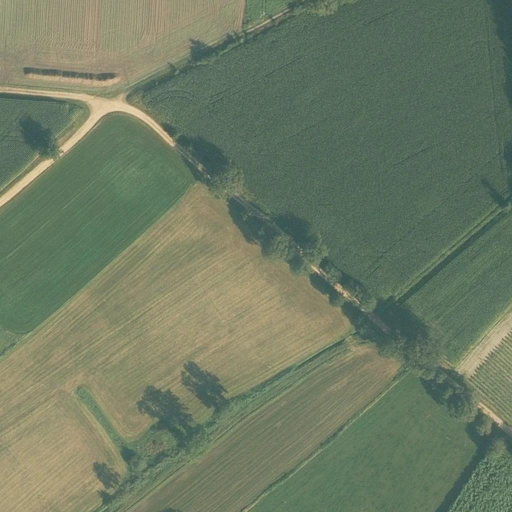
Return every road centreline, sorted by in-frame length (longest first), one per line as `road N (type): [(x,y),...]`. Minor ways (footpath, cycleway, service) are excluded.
road 1 (track): [(511,435),(150,121),(108,105)]
road 2 (track): [(108,105),(303,0)]
road 3 (unclassified): [(0,200),(108,105)]
